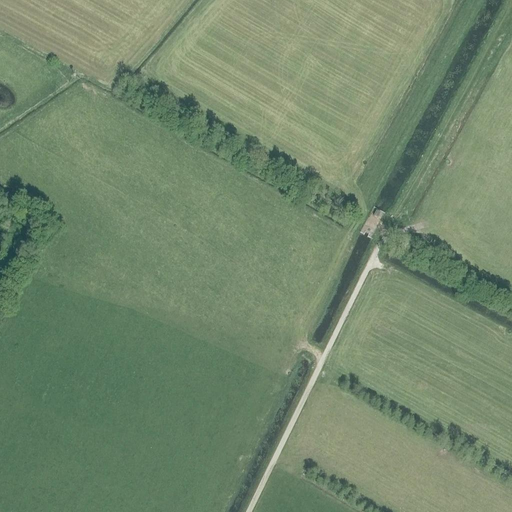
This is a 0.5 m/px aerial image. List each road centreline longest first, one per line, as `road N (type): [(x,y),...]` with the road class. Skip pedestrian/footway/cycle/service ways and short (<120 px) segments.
road 1 (track): [(248,511),(378,246),(409,228)]
road 2 (track): [(511,0),(387,236)]
road 3 (track): [(478,0),(364,198)]
